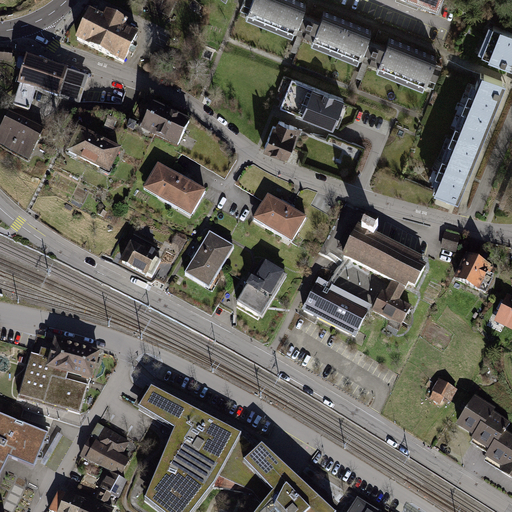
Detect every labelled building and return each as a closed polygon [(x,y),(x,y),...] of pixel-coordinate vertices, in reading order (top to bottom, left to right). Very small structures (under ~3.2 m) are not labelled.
[(316,8),(296,0),(246,0),(241,16),(433,95),(444,67),(446,59),(383,35),(316,8)] [(438,17),(444,0),(397,0),(397,1),(400,2),(438,17)] [(90,14),(77,41),(125,62),(137,36),(124,30),(127,23),(107,14),(104,20),(90,14)] [(511,68),(511,38),(495,32),(481,64),(509,75),(511,68)] [(12,50),(0,49),(0,60),(11,61),(12,50)] [(29,110),(37,88),(79,102),(86,79),(28,59),(13,105),(29,110)] [(433,190),(458,200),(506,81),(481,71),(433,190)] [(342,99),(291,80),(281,108),(331,127),(342,99)] [(189,120),(154,104),(143,128),(178,144),(189,120)] [(43,131),(8,113),(0,128),(0,147),(27,161),(43,131)] [(297,129),(277,121),(265,149),(285,157),(297,129)] [(120,150),(79,130),(66,157),(107,177),(120,150)] [(208,201),(159,171),(142,199),(191,229),(208,201)] [(285,206),(269,197),(266,203),(255,221),(292,243),(306,218),(290,209),(285,206)] [(363,230),(358,228),(356,232),(349,228),(338,249),(346,253),(343,258),(392,282),(387,292),(400,298),(404,292),(405,293),(410,283),(415,286),(424,268),(421,266),(423,260),(374,236),(378,229),(366,223),(363,230)] [(459,237),(446,234),(442,248),(455,252),(459,237)] [(235,251),(210,237),(183,282),(207,297),(235,251)] [(164,255),(132,240),(121,264),(153,279),(164,255)] [(492,274),(467,263),(455,289),(480,301),(492,274)] [(287,280),(265,267),(238,312),(259,325),(287,280)] [(369,306),(320,282),(306,310),(355,334),(369,306)] [(400,298),(387,292),(385,296),(382,295),(373,313),(400,327),(410,308),(399,302),(400,298)] [(511,300),(507,297),(493,324),(511,332),(511,300)] [(68,345),(56,341),(53,353),(41,349),(39,356),(31,354),(19,396),(80,414),(99,354),(68,345)] [(457,390),(439,379),(430,395),(448,405),(457,390)] [(332,511),(260,444),(239,433),(150,387),(137,408),(173,428),(143,498),(159,511),(198,511),(215,492),(215,491),(263,502),(255,511),(332,511)] [(494,410),(475,398),(457,425),(472,435),(470,440),(491,454),(504,434),(511,424),(493,412),(494,410)] [(0,424),(0,471),(2,468),(33,476),(46,438),(0,424)] [(122,477),(131,460),(123,456),(130,442),(98,425),(82,456),(122,477)] [(511,439),(504,434),(491,454),(488,460),(497,466),(494,470),(511,481),(511,439)] [(128,481),(108,472),(100,490),(107,493),(102,502),(112,507),(116,499),(119,500),(128,481)] [(58,492),(50,511),(52,511),(77,511),(82,500),(66,493),(65,495),(58,492)] [(102,508),(82,500),(77,511),(117,511),(118,511),(103,505),(102,508)] [(374,511),(355,500),(346,511),(374,511)]
